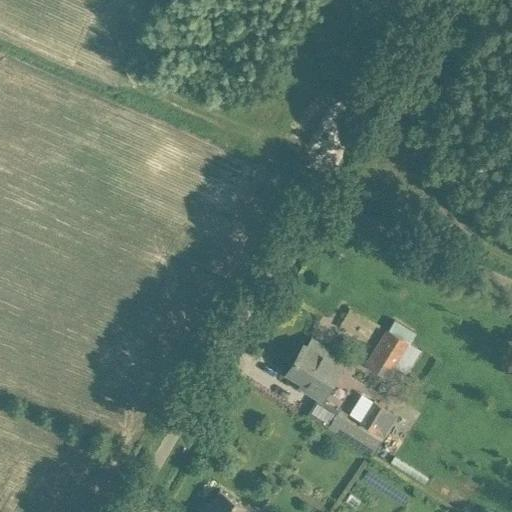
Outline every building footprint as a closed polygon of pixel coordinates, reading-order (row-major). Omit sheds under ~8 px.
[(421,350),(410,343),(388,329),(366,365),(388,379),(395,366),(407,373),(421,350)] [(304,344),(287,372),(305,384),(303,388),(322,400),(345,362),(326,351),(327,348),(312,339),(308,346),(304,344)] [(400,417),(375,402),(361,426),(385,442),(400,417)] [(339,413),(329,428),(371,456),(381,440),(339,413)] [(205,504),(200,511),(257,511),(237,499),(220,489),(209,507),(205,504)]
